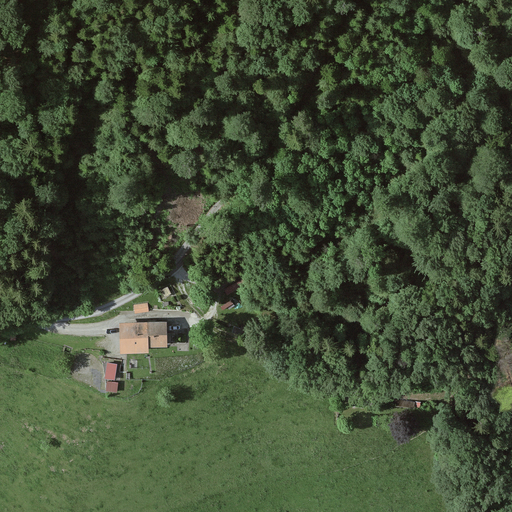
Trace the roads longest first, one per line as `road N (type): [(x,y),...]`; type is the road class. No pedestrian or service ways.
road 1 (track): [(346,0),(301,88),(173,262),(105,308),(0,326)]
road 2 (track): [(511,337),(490,373),(461,393),(397,383)]
